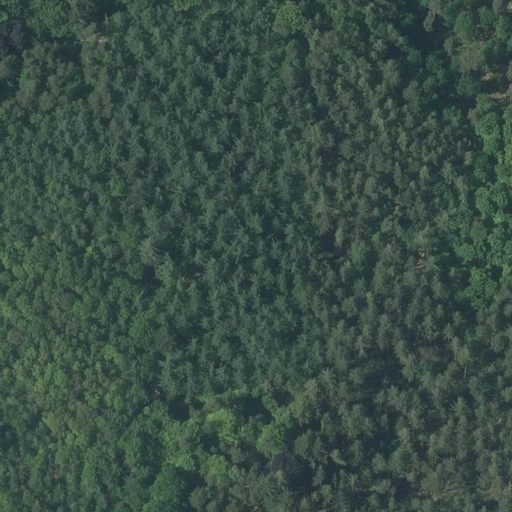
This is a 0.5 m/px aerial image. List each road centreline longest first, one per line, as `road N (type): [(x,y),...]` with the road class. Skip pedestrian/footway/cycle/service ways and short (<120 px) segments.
road 1 (track): [(96,0),(150,276)]
road 2 (track): [(150,276),(171,377),(154,511)]
road 3 (track): [(150,276),(199,280),(288,251),(371,270)]
road 4 (track): [(371,270),(295,408),(287,443)]
road 5 (track): [(511,126),(489,131),(475,148),(477,205),(468,223),(423,248)]
road 6 (track): [(155,0),(0,69)]
road 7 (track): [(287,443),(272,482),(147,463)]
road 8 (track): [(0,315),(71,288),(150,276)]
road 9 (track): [(511,448),(456,321)]
